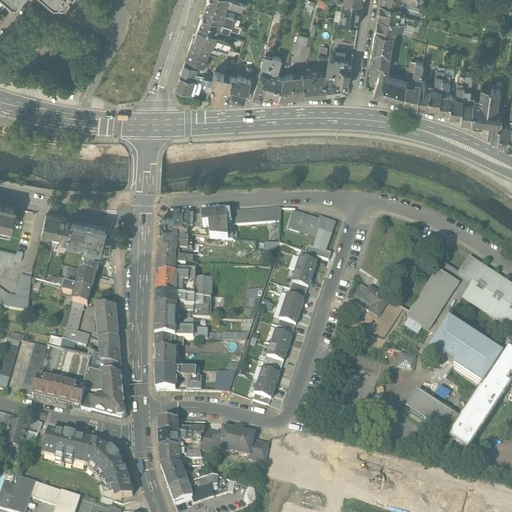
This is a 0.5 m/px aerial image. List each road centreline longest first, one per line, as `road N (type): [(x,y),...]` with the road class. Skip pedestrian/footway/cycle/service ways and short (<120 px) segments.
road 1 (residential): [(359,201),(285,423)]
road 2 (primary): [(153,126),(352,119)]
road 3 (secondary): [(144,209),(142,406)]
road 4 (residential): [(167,206),(359,201)]
road 5 (primary): [(352,119),(423,130),(511,168)]
road 6 (residential): [(359,201),(430,219),(511,267)]
road 7 (residential): [(144,437),(0,402)]
road 8 (residential): [(144,209),(95,212),(0,197)]
road 9 (residential): [(285,423),(226,408),(142,406)]
road 10 (residential): [(193,0),(153,126)]
road 11 (residential): [(372,0),(352,119)]
